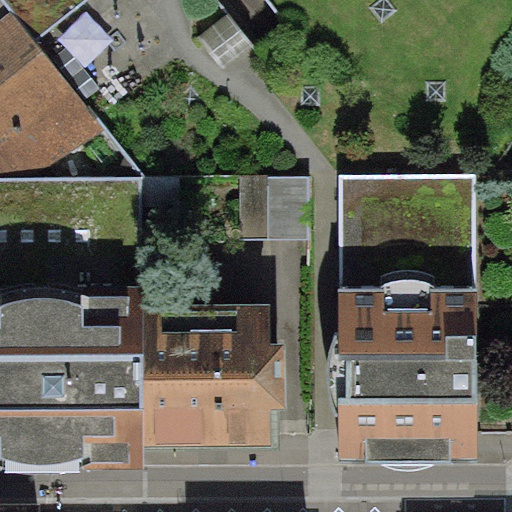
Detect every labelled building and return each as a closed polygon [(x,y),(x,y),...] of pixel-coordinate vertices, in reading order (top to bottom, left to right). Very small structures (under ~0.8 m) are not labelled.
[(83,0),(0,0),(30,41),(83,0)] [(9,15),(0,21),(0,167),(56,167),(104,131),(30,41),(9,15)] [(0,467),(142,467),(141,442),(141,294),(143,167),(56,167),(0,167),(0,467)] [(344,183),(344,457),(476,457),(476,183),(344,183)] [(141,294),(141,442),(268,442),(269,294),(141,294)]
